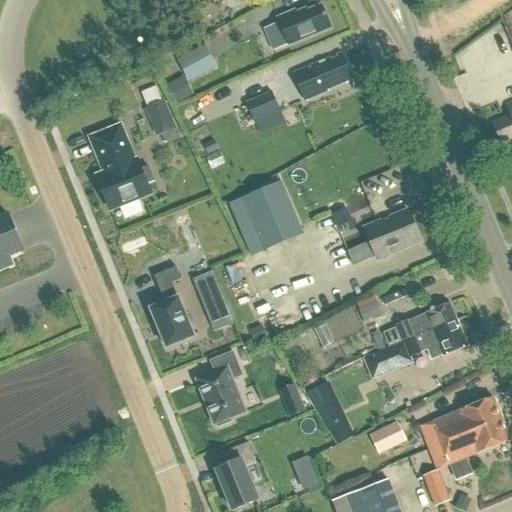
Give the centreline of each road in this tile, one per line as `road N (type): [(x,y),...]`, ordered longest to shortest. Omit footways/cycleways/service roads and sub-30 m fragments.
road 1 (residential): [(178,511),(25,128),(8,33),(23,0)]
road 2 (primary): [(511,291),(390,0)]
